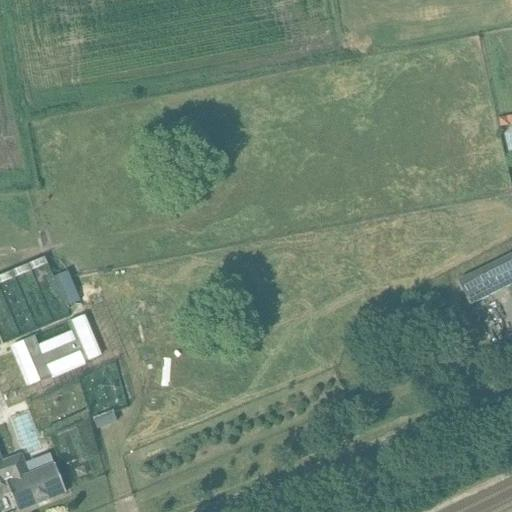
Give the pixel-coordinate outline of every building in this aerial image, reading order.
[(511,256),(477,274),(488,296),(511,283),(511,256)] [(67,272),(54,278),(67,307),(80,302),(67,272)] [(73,321),(13,346),(30,386),(51,377),(53,380),(86,367),(85,364),(102,356),(86,317),(85,316),(73,321)] [(113,412),(93,420),(94,423),(97,430),(117,422),(114,415),(113,412)] [(0,494),(9,490),(18,511),(66,493),(56,467),(28,477),(20,457),(1,465),(0,460),(0,494)]
